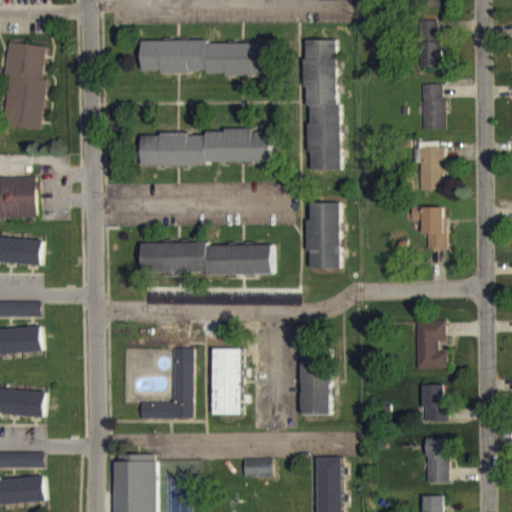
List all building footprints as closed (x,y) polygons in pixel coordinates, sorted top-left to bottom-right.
[(419,0),(420,17),(444,17),(443,0),(419,0)] [(439,30),(422,30),(422,49),(439,49),(439,30)] [(274,52),(212,53),(211,49),(145,50),(145,83),(227,82),(227,86),(274,86),(274,52)] [(343,180),(342,50),(309,50),(309,115),(313,115),(313,180),(343,180)] [(423,77),(444,77),(444,51),(422,52),(423,77)] [(49,90),(44,89),(48,56),(13,52),(4,134),(43,139),(49,90)] [(425,94),(426,139),(448,139),(447,93),(425,94)] [(146,174),(276,173),(275,142),(145,142),(146,174)] [(423,173),(424,200),(448,199),(447,157),(416,158),(416,173),(423,173)] [(0,187),(0,227),(39,227),(38,187),(0,187)] [(313,279),(345,278),(344,212),(312,213),(313,279)] [(430,259),(449,258),(449,217),(415,218),(415,230),(425,230),(426,243),(430,243),(430,259)] [(0,272),(45,275),(46,249),(0,246),(0,272)] [(277,255),(211,255),(211,252),(146,253),(146,284),(277,283),(277,255)] [(0,326),(43,326),(43,311),(0,311),(0,326)] [(448,330),(420,330),(420,378),(449,378),(449,361),(441,361),(441,350),(448,350),(448,330)] [(0,364),(46,362),(45,336),(0,339),(0,364)] [(245,425),(246,359),(218,358),(217,424),(245,425)] [(334,425),(335,362),(306,361),(305,424),(334,425)] [(196,429),(197,371),(177,371),(176,412),(146,412),(145,428),(196,429)] [(449,394),(426,395),(427,431),(449,430),(449,394)] [(0,423),(48,427),(50,402),(0,398),(0,423)] [(452,492),(451,447),(430,448),(431,493),(452,492)] [(47,461),(0,461),(0,477),(48,477),(47,461)] [(118,511),(160,511),(160,465),(118,466),(118,511)] [(345,511),(345,467),(321,468),(321,511),(345,511)] [(275,468),(247,468),(247,487),(276,487),(275,468)] [(0,489),(0,511),(47,511),(50,511),(49,486),(0,489)]
